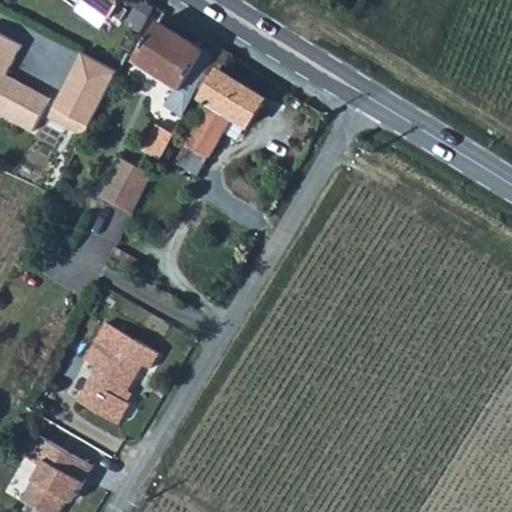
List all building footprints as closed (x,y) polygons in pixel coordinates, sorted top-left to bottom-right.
[(92,0),(112,15),(122,0),(92,0)] [(83,13),(104,26),(111,16),(90,2),(83,13)] [(146,3),(133,24),(146,32),(159,11),(146,3)] [(159,22),(137,60),(176,83),(165,100),(186,113),(220,47),(210,40),(205,49),(159,22)] [(0,110),(36,129),(53,97),(8,74),(25,43),(0,29),(0,110)] [(120,71),(85,52),(56,107),(91,126),(99,112),(120,71)] [(203,97),(213,103),(188,143),(210,156),(236,116),(250,125),(268,97),(222,68),(203,97)] [(120,71),(99,112),(110,118),(131,77),(120,71)] [(91,126),(56,107),(51,116),(87,135),(91,126)] [(122,156),(102,196),(133,212),(154,173),(122,156)] [(96,367),(77,401),(117,425),(129,403),(121,399),(140,363),(96,338),(84,360),(96,367)] [(46,459),(25,498),(50,511),(59,511),(64,504),(74,503),(95,465),(46,439),(38,454),(46,459)]
